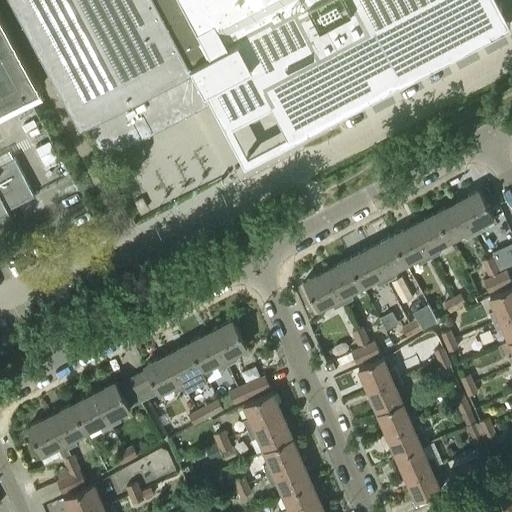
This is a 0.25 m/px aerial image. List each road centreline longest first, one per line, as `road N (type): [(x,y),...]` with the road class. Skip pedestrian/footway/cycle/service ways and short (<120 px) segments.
road 1 (residential): [(0,393),(254,259)]
road 2 (residential): [(364,511),(254,259)]
road 3 (residential): [(254,259),(488,138)]
